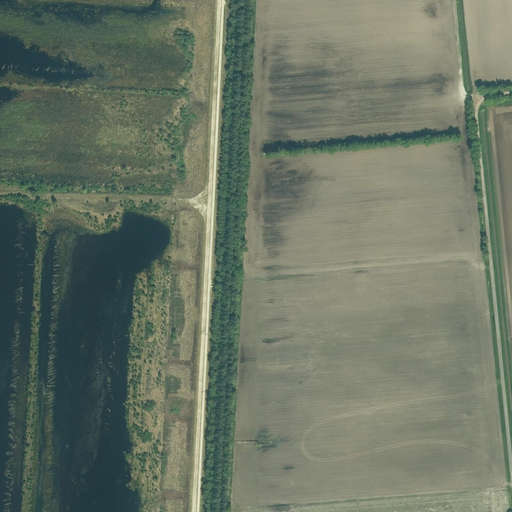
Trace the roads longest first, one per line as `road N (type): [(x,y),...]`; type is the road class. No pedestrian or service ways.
road 1 (track): [(219,0),(192,511)]
road 2 (unclassified): [(511,470),(475,112),(488,94),(511,92)]
